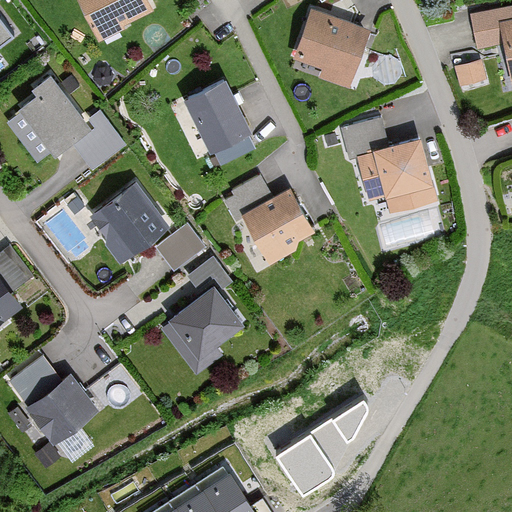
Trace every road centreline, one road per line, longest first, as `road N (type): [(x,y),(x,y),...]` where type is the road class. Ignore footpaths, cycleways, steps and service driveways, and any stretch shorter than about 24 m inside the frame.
road 1 (residential): [(403,0),(469,176),(468,298),(349,511)]
road 2 (residential): [(0,199),(93,324),(150,279)]
road 3 (residential): [(225,0),(297,138)]
